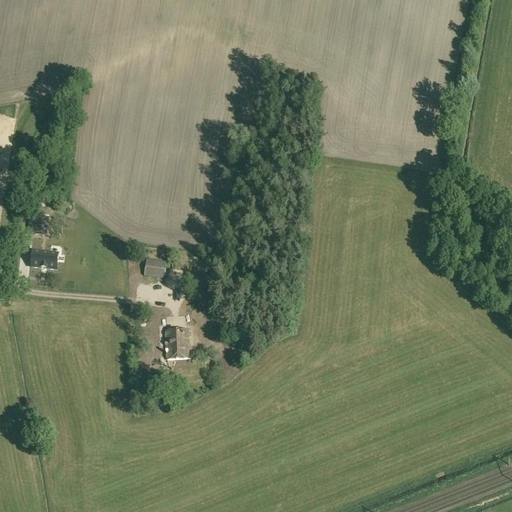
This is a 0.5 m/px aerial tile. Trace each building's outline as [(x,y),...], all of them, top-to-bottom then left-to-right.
[(0,147),(4,150),(14,128),(4,123),(0,131),(0,147)] [(30,216),(27,234),(29,234),(47,237),(49,218),(30,216)] [(57,271),(59,254),(33,252),(31,269),(57,271)] [(167,263),(147,260),(145,276),(165,279),(167,263)] [(190,360),(190,346),(189,346),(188,331),(165,332),(167,361),(190,360)]
